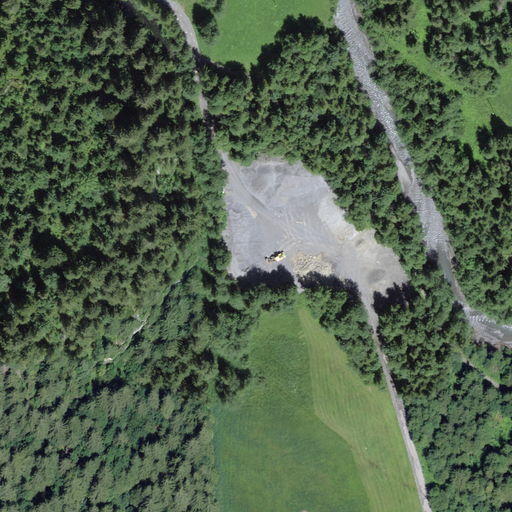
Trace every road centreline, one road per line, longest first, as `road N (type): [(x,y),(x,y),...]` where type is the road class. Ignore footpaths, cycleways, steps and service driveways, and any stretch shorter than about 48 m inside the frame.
road 1 (track): [(161,0),(189,30),(225,161),(267,199),(334,239),(364,299)]
road 2 (track): [(364,299),(426,511)]
